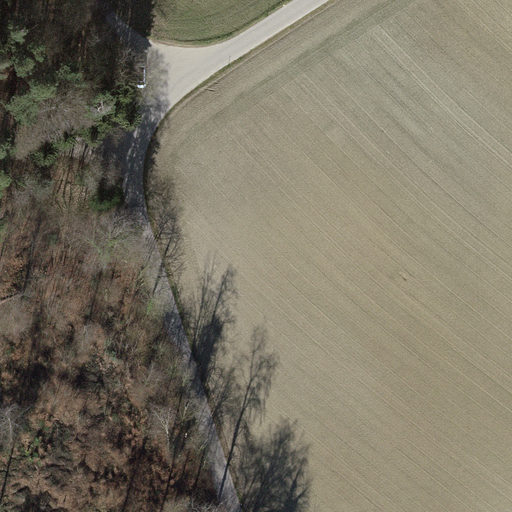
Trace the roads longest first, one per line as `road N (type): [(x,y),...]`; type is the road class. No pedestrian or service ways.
road 1 (unclassified): [(312,0),(159,100),(133,148),(135,210),(229,511)]
road 2 (track): [(133,148),(0,155)]
